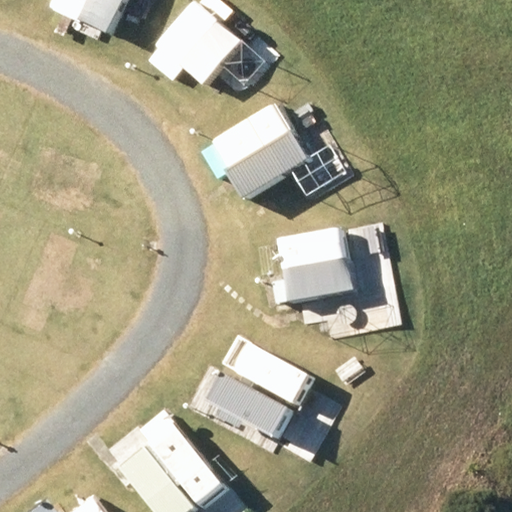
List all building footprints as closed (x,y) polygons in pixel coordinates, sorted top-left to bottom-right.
[(63,0),(63,1),(129,28),(140,0),(63,0)] [(233,10),(220,0),(196,0),(155,51),(204,91),(243,43),(221,25),(233,10)] [(313,158),(282,105),(210,148),(241,200),(313,158)] [(257,284),(263,321),(354,308),(343,230),(256,242),(262,283),(257,284)] [(325,378),(242,337),(211,400),(294,441),(325,378)] [(175,431),(118,476),(146,511),(201,511),(225,493),(175,431)] [(105,511),(82,478),(32,511),(105,511)]
